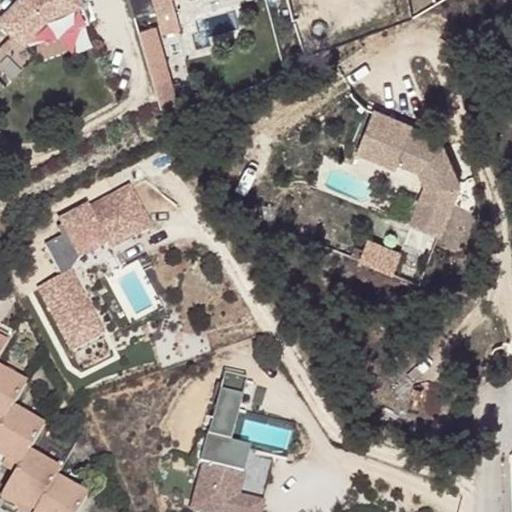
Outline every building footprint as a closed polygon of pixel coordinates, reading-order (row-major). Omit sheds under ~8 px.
[(18,0),(0,19),(24,44),(51,16),(84,5),(82,0),(18,0)] [(152,0),(159,19),(176,14),(171,0),(152,0)] [(169,102),(183,97),(169,52),(155,57),(169,102)] [(419,132),(373,114),(356,156),(396,171),(398,165),(419,173),(426,187),(421,202),(450,214),(461,187),(441,148),(428,143),(417,139),(419,132)] [(430,136),(419,132),(417,139),(428,143),(430,136)] [(86,208),(61,221),(63,226),(67,235),(62,237),(45,246),(61,278),(70,273),(80,259),(106,245),(147,224),(129,189),(88,210),(86,208)] [(450,214),(421,202),(412,225),(441,237),(450,214)] [(147,224),(106,245),(109,251),(150,230),(147,224)] [(62,237),(67,235),(63,226),(57,228),(62,237)] [(377,235),(369,258),(405,271),(413,248),(377,235)] [(81,294),(70,273),(61,278),(39,290),(50,311),(81,294)] [(99,329),(81,294),(50,311),(67,345),(99,329)] [(99,329),(67,345),(71,352),(102,336),(99,329)] [(0,456),(6,459),(3,465),(16,472),(3,494),(21,505),(18,509),(22,511),(76,511),(85,498),(53,480),(57,473),(27,456),(42,428),(11,410),(24,386),(0,371),(0,353),(5,345),(0,342),(0,456)] [(253,385),(224,377),(220,392),(249,400),(253,385)] [(249,400),(220,392),(207,438),(199,435),(192,462),(204,465),(209,466),(198,511),(202,511),(259,511),(272,461),(255,456),(256,451),(237,445),(249,400)] [(262,423),(257,439),(291,449),(296,434),(262,423)] [(198,511),(209,466),(204,465),(193,509),(198,511)]
